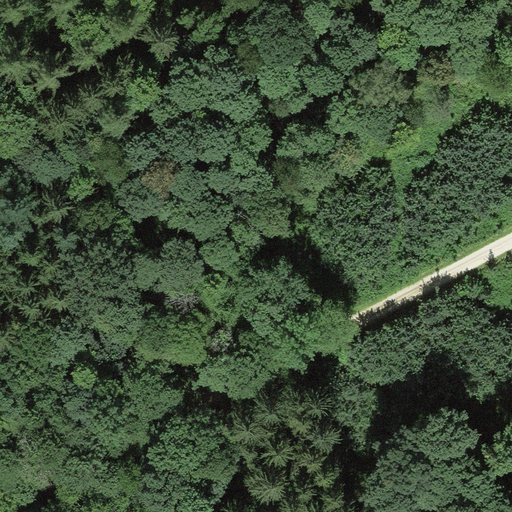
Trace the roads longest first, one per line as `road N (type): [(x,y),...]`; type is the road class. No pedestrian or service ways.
road 1 (track): [(511,238),(6,511)]
road 2 (track): [(314,0),(250,178),(246,228),(222,313),(247,378)]
